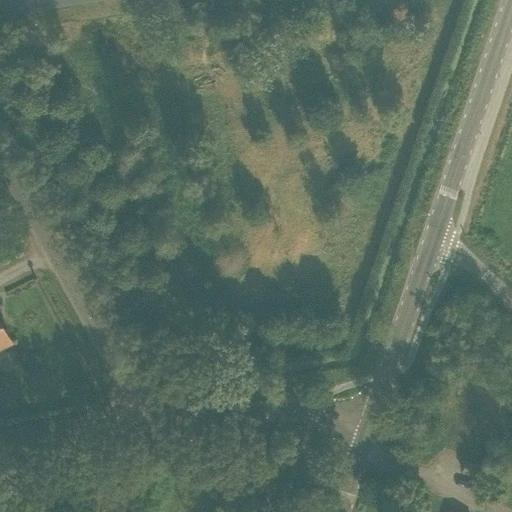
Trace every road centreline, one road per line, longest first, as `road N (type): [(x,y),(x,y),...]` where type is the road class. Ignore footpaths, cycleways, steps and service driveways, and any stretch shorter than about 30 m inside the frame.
road 1 (unclassified): [(142,398),(124,379),(0,153)]
road 2 (tertiary): [(432,242),(511,4)]
road 3 (unclassified): [(142,398),(180,414),(316,412),(368,429)]
road 4 (tertiary): [(368,429),(432,242)]
road 5 (unclassified): [(0,453),(96,436),(142,398)]
